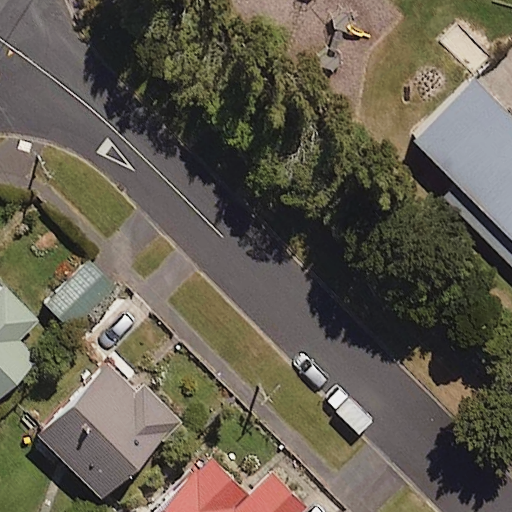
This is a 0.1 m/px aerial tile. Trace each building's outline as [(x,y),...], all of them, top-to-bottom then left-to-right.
[(511,109),(475,72),(412,133),(458,179),(442,194),(511,265),(511,109)] [(119,283),(93,254),(44,298),(70,327),(119,283)] [(4,281),(1,285),(0,283),(0,387),(35,353),(16,334),(37,314),(4,281)] [(106,495),(182,415),(142,376),(135,384),(102,353),(33,426),(106,495)] [(295,511),(308,500),(273,462),(247,486),(212,448),(143,511),(295,511)]
